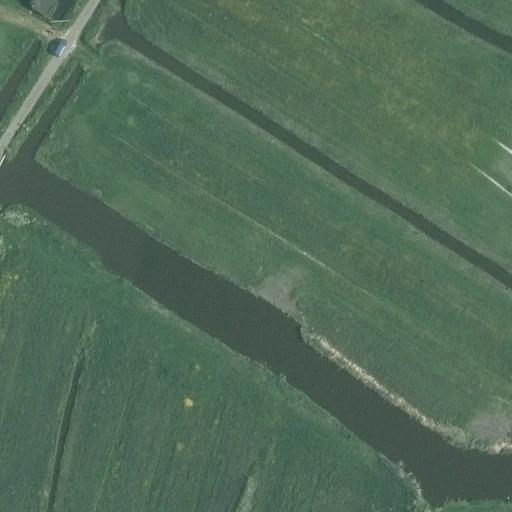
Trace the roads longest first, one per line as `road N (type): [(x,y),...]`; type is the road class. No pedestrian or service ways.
road 1 (track): [(221,372),(0,226)]
road 2 (unclassified): [(0,151),(94,0)]
